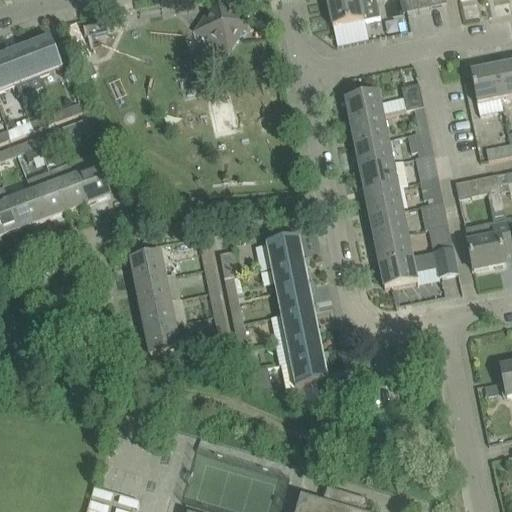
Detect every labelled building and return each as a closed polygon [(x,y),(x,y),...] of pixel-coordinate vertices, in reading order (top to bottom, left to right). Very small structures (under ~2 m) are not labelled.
[(235,0),(224,0),(201,34),(227,51),(254,12),(235,0)] [(361,0),(360,0),(328,7),(333,31),(337,30),(340,48),(360,44),(357,26),(380,21),(375,0),(361,0)] [(444,0),(403,0),(407,15),(446,7),(444,0)] [(50,42),(27,51),(39,80),(62,71),(50,42)] [(27,51),(5,60),(16,89),(39,80),(27,51)] [(5,60),(0,62),(0,95),(16,89),(5,60)] [(92,67),(85,70),(91,82),(97,79),(92,67)] [(511,68),(495,72),(502,103),(511,101),(511,68)] [(502,103),(495,72),(471,77),(478,108),(502,103)] [(346,85),(348,96),(358,94),(355,83),(346,85)] [(346,103),(351,128),(383,121),(383,120),(416,113),(424,111),(419,89),(402,92),(404,102),(381,108),(378,97),(346,103)] [(81,107),(53,117),(56,126),(84,116),(81,107)] [(213,110),(217,136),(236,132),(231,107),(213,110)] [(429,135),(424,111),(416,113),(419,130),(415,131),(417,138),(429,135)] [(53,117),(31,126),(34,135),(56,126),(53,117)] [(351,128),(356,151),(388,144),(383,121),(351,128)] [(82,124),(59,133),(62,141),(85,133),(82,124)] [(31,126),(8,134),(12,143),(34,135),(31,126)] [(59,133),(37,142),(40,150),(48,171),(55,168),(50,154),(59,151),(57,143),(62,141),(59,133)] [(8,134),(0,137),(0,147),(12,143),(8,134)] [(419,156),(420,162),(433,159),(429,135),(417,138),(409,139),(412,157),(419,156)] [(37,142),(14,150),(17,159),(40,150),(37,142)] [(356,151),(360,175),(393,168),(393,167),(388,144),(356,151)] [(511,160),(511,156),(510,148),(487,153),(489,165),(511,160)] [(14,150),(0,155),(0,165),(17,159),(14,150)] [(95,159),(72,167),(87,208),(110,199),(95,159)] [(419,180),(421,187),(438,183),(433,159),(420,162),(416,163),(417,168),(412,169),(414,181),(419,180)] [(360,175),(365,198),(398,191),(409,189),(404,165),(393,167),(393,168),(360,175)] [(72,167),(49,176),(65,217),(87,208),(72,167)] [(27,184),(29,188),(32,197),(31,197),(42,225),(65,217),(49,176),(27,184)] [(501,195),(498,179),(469,186),(456,188),(459,203),(472,201),(501,195)] [(421,187),(426,209),(443,206),(438,183),(421,187)] [(29,188),(6,197),(9,205),(20,234),(42,225),(31,197),(32,197),(29,188)] [(365,198),(370,222),(403,215),(398,191),(365,198)] [(9,205),(6,197),(4,192),(0,193),(0,240),(20,234),(9,205)] [(426,234),(429,233),(448,230),(443,206),(426,209),(421,210),(426,234)] [(370,222),(375,245),(408,238),(403,215),(370,222)] [(468,247),(474,275),(506,268),(504,259),(511,257),(511,247),(507,224),(465,233),(468,247)] [(429,233),(434,257),(452,253),(448,230),(429,233)] [(375,245),(380,268),(413,262),(413,261),(408,238),(375,245)] [(268,249),(273,273),(303,267),(298,243),(268,249)] [(201,250),(206,275),(214,273),(210,249),(201,250)] [(413,262),(380,268),(384,293),(418,286),(416,278),(437,274),(439,282),(458,278),(453,258),(452,253),(434,257),(413,261),(413,262)] [(220,258),(225,283),(239,280),(235,255),(220,258)] [(166,282),(161,258),(131,264),(136,288),(166,282)] [(273,273),(278,296),(308,290),(303,267),(273,273)] [(206,275),(210,298),(219,296),(214,273),(206,275)] [(225,283),(229,307),(238,305),(244,304),(239,280),(225,283)] [(136,288),(141,312),(171,306),(166,282),(136,288)] [(278,296),(283,320),(312,314),(308,290),(278,296)] [(210,298),(215,321),(224,320),(219,296),(210,298)] [(229,307),(234,330),(243,328),(238,305),(229,307)] [(146,335),(175,329),(171,306),(141,312),(146,335)] [(283,320),(288,343),(317,337),(312,314),(283,320)] [(224,320),(215,321),(219,345),(228,344),(224,320)] [(234,330),(239,353),(247,351),(243,328),(234,330)] [(175,329),(146,335),(151,359),(164,357),(165,365),(181,362),(179,354),(180,353),(175,329)] [(288,343),(292,367),(322,361),(317,337),(288,343)] [(239,353),(243,377),(252,375),(247,351),(239,353)] [(322,361),(292,367),(297,391),(327,385),(322,361)] [(511,369),(501,371),(507,401),(511,400),(511,369)] [(252,375),(243,377),(246,389),(273,396),(268,372),(252,375)] [(138,511),(141,501),(94,489),(88,511),(138,511)] [(365,511),(368,504),(327,492),(323,507),(302,501),(298,511),(365,511)]
